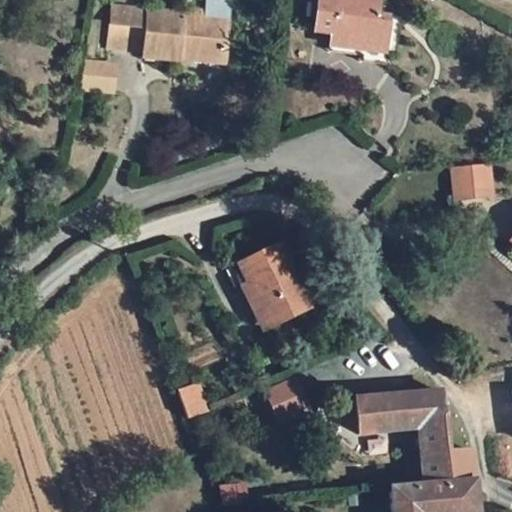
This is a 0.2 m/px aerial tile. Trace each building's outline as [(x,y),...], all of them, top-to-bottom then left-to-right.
[(0,0),(0,44),(26,49),(33,0),(0,0)] [(328,43),(383,49),(385,24),(372,22),(373,11),(374,0),(314,0),(312,34),(329,35),(328,43)] [(169,65),(171,56),(217,62),(221,24),(203,22),(204,16),(176,13),(175,19),(100,11),(96,50),(138,54),(137,62),(169,65)] [(372,22),(385,24),(386,12),(373,11),(372,22)] [(328,43),(327,57),(382,61),(383,49),(328,43)] [(169,65),(216,70),(217,62),(171,56),(169,65)] [(115,91),(116,62),(81,62),(80,91),(115,91)] [(487,195),(482,165),(448,167),(451,198),(487,195)] [(299,276),(286,245),(241,264),(248,286),(253,284),(269,326),(309,311),(295,278),(299,276)] [(243,288),(259,331),(269,326),(253,284),(248,286),(243,288)] [(197,390),(208,415),(216,411),(205,386),(197,390)] [(354,433),(414,427),(441,424),(437,389),(376,395),(351,398),(354,433)] [(192,422),(208,415),(197,390),(181,397),(192,422)] [(473,511),(469,451),(444,453),(441,424),(414,427),(420,484),(386,487),(386,491),(388,511),(473,511)] [(245,503),(244,485),(219,486),(220,504),(245,503)]
